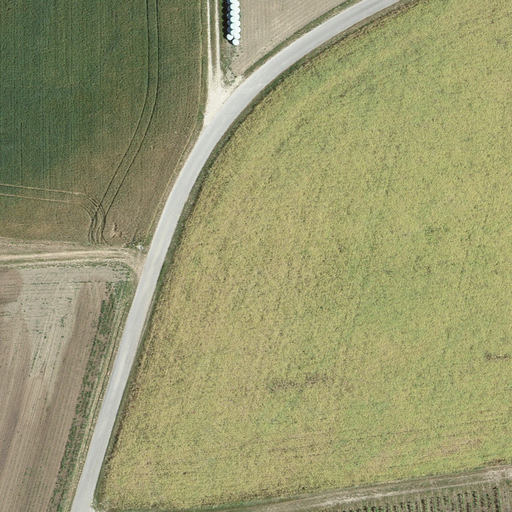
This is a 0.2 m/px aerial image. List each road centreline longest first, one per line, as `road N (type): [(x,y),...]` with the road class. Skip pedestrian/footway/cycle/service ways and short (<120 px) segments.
road 1 (unclassified): [(384,0),(267,71),(205,140),(156,255),(78,511)]
road 2 (track): [(224,511),(511,476)]
road 3 (track): [(205,140),(215,62),(212,0)]
